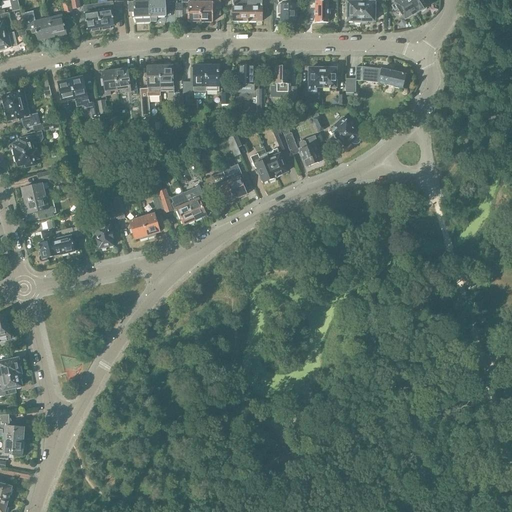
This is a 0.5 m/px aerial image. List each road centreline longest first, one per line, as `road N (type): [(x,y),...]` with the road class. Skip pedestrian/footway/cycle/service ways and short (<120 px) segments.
road 1 (residential): [(0,72),(127,45),(369,44),(420,54)]
road 2 (residential): [(176,260),(371,164)]
road 3 (residential): [(69,428),(176,260)]
road 4 (residential): [(69,428),(30,283)]
road 5 (residential): [(30,283),(176,260)]
